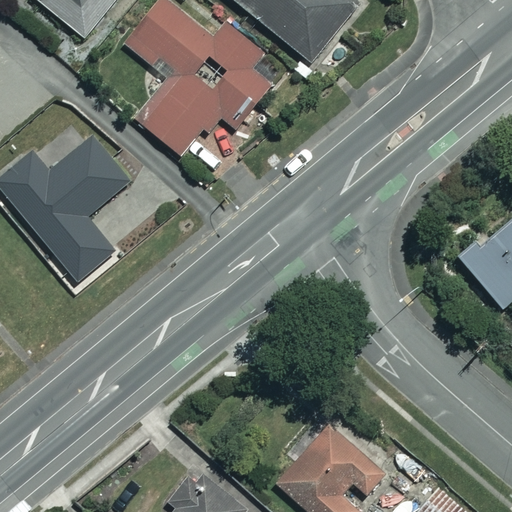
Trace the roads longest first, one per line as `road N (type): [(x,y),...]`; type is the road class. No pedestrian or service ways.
road 1 (secondary): [(303,212),(0,465)]
road 2 (tertiary): [(511,445),(384,326),(303,212)]
road 3 (secondary): [(511,43),(303,212)]
